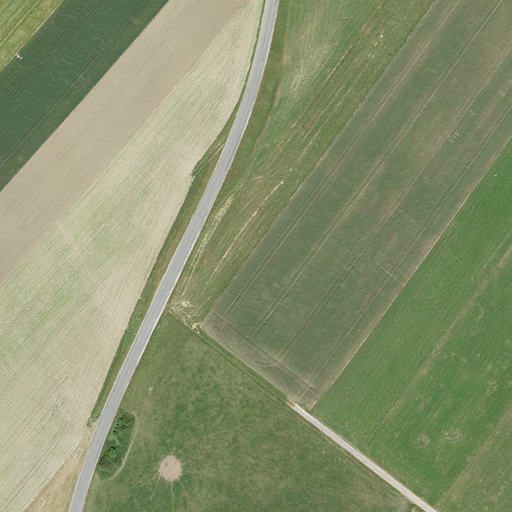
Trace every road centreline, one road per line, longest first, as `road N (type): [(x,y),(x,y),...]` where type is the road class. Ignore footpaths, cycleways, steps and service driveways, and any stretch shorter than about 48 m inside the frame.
road 1 (tertiary): [(274,0),(233,147),(107,419),(76,511)]
road 2 (track): [(434,511),(164,295)]
